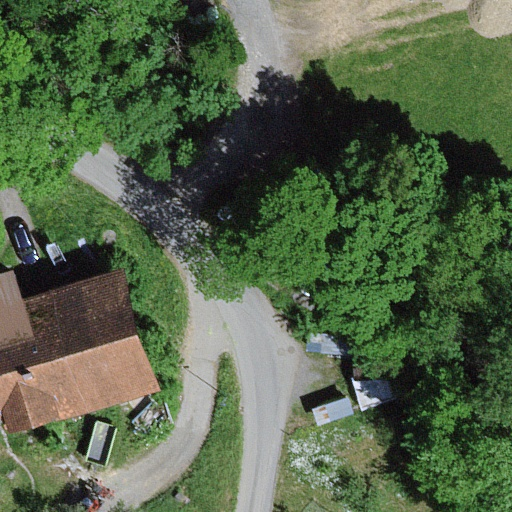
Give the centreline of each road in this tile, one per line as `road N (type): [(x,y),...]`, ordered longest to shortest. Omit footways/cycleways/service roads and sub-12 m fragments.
road 1 (tertiary): [(251,511),(263,406),(260,363),(238,294),(135,192),(87,160),(0,126)]
road 2 (track): [(110,511),(163,468),(181,438),(214,263)]
